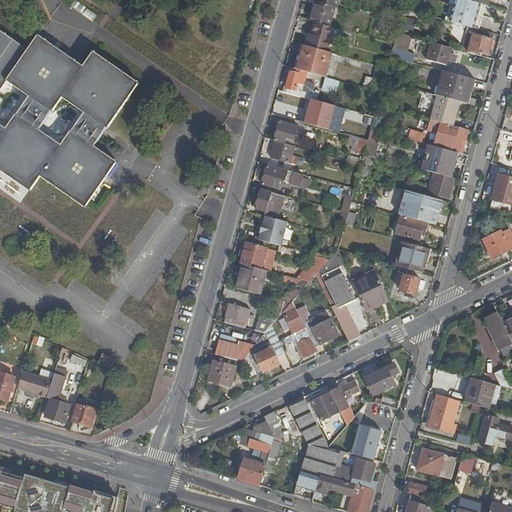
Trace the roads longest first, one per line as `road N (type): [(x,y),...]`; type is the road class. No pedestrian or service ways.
road 1 (tertiary): [(176,402),(285,0)]
road 2 (residential): [(437,314),(511,59)]
road 3 (residential): [(222,423),(437,314)]
road 4 (residential): [(383,511),(437,314)]
road 5 (tertiary): [(38,451),(63,450),(142,474),(159,468)]
road 6 (secondary): [(38,451),(155,484)]
